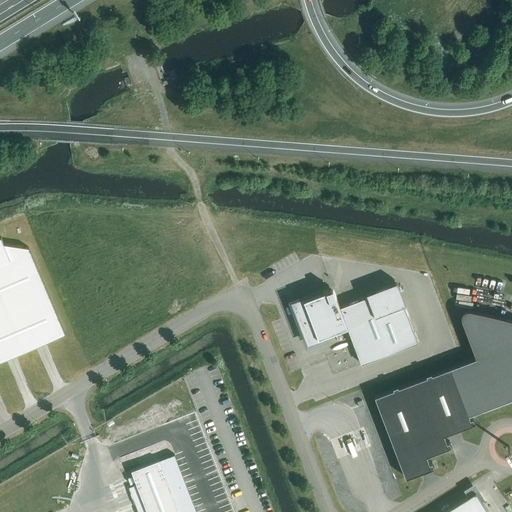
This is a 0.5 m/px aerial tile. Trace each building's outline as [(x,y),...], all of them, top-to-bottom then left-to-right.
[(4,243),(1,236),(0,236),(0,361),(66,333),(29,247),(4,243)] [(322,288),(291,301),(307,344),(330,336),(329,333),(347,326),(361,363),(418,342),(404,304),(406,303),(400,289),(399,285),(397,281),(367,293),(368,296),(340,306),(334,291),(333,288),(328,289),(323,291),(322,288)] [(466,305),(511,317),(511,310),(468,298),(466,305)] [(476,356),(373,396),(405,477),(433,466),(432,461),(429,462),(426,455),(451,445),(449,441),(446,442),(443,434),(474,421),(472,417),(470,418),(468,412),(511,395),(511,319),(462,306),(460,308),(458,310),(476,356)] [(179,511),(159,460),(131,470),(147,511),(179,511)] [(488,511),(475,491),(442,511),(488,511)]
